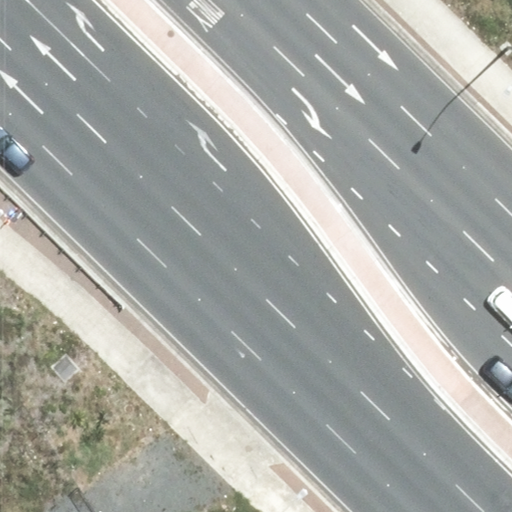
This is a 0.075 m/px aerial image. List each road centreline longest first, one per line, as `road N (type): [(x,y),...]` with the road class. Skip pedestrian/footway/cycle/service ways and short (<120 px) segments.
road 1 (primary): [(323,359),(297,285),(263,230),(50,0)]
road 2 (primary): [(323,359),(0,50)]
road 3 (primary): [(276,0),(511,239)]
road 4 (track): [(323,359),(228,434),(68,511)]
road 5 (primary): [(477,511),(323,359)]
